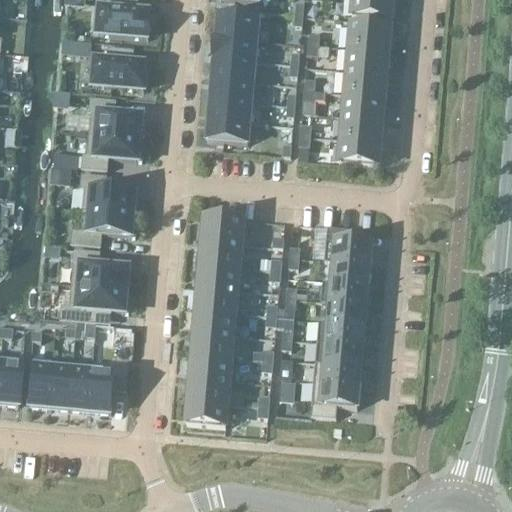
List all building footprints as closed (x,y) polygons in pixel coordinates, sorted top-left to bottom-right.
[(393,1),(377,0),(354,0),(352,22),(391,25),(393,1)] [(99,13),(97,39),(148,43),(150,27),(147,27),(148,17),(137,16),(138,3),(113,1),(112,14),(99,13)] [(303,20),(304,8),(296,7),(295,19),(303,20)] [(302,32),(303,20),(295,19),(294,31),(302,32)] [(257,46),(259,25),(219,21),(217,43),(257,46)] [(352,30),(350,54),(388,57),(390,34),(352,30)] [(320,40),(309,39),(308,50),(319,51),(320,40)] [(255,67),(257,46),(217,43),(216,43),(215,63),(255,67)] [(92,48),(81,47),(80,61),(91,62),(92,48)] [(319,51),(308,50),(307,61),(318,62),(319,51)] [(95,65),(92,91),(144,95),(145,79),(143,79),(144,69),(132,68),(133,55),(108,53),(107,66),(95,65)] [(350,54),(347,77),(386,80),(388,57),(350,54)] [(299,71),(300,59),(292,58),(291,70),(299,71)] [(253,87),(255,67),(215,63),(214,64),(215,64),(213,84),(253,87)] [(298,82),(299,71),(291,70),(290,82),(298,82)] [(347,77),(345,99),(384,103),(386,80),(347,77)] [(251,107),(253,87),(213,84),(211,104),(251,107)] [(316,86),(305,85),(304,96),(315,97),(316,86)] [(315,97),(304,96),(303,107),(314,108),(315,97)] [(295,111),(296,99),(288,99),(287,110),(295,111)] [(345,99),(343,122),(382,126),(384,103),(345,99)] [(89,118),(91,118),(89,139),(140,144),(140,142),(140,141),(144,141),(146,121),(115,119),(116,106),(91,104),(89,118)] [(249,128),(251,107),(211,104),(210,124),(249,128)] [(294,123),(295,111),(287,110),(286,122),(294,123)] [(382,126),(343,122),(341,145),(380,148),(382,126)] [(248,149),(249,128),(210,124),(208,146),(248,149)] [(311,131),(301,130),(300,141),(310,142),(311,131)] [(143,147),(139,146),(139,145),(140,145),(140,144),(89,139),(88,160),(83,160),(82,174),(107,176),(108,164),(142,166),(143,147)] [(310,142),(300,141),(299,152),(310,153),(310,142)] [(341,145),(339,168),(378,172),(380,148),(341,145)] [(291,162),(292,150),(283,150),(282,162),(291,162)] [(52,174),(77,176),(78,162),(54,160),(52,174)] [(106,182),(81,179),(80,193),(84,194),(83,215),(133,220),(133,218),(135,197),(105,194),(106,182)] [(133,221),(133,220),(83,215),(81,236),(72,236),(71,250),(100,252),(101,239),(135,242),(137,223),(133,222),(133,221)] [(242,250),(244,227),(205,223),(203,247),(242,250)] [(353,235),(328,233),(324,267),(334,268),(334,267),(369,270),(371,249),(352,247),(353,235)] [(284,243),(273,242),(272,253),(283,254),(284,243)] [(242,250),(203,247),(201,269),(240,273),(242,250)] [(300,253),(291,252),(290,263),(299,264),(300,253)] [(100,257),(70,255),(67,290),(127,295),(127,294),(126,294),(128,273),(99,270),(100,257)] [(290,263),(289,274),(298,275),(299,264),(290,263)] [(282,265),(271,265),(270,275),(281,276),(282,265)] [(334,268),(332,288),(368,291),(369,270),(334,267),(334,268)] [(240,273),(201,269),(199,292),(238,295),(240,273)] [(281,276),(270,275),(269,286),(280,287),(281,276)] [(366,311),(368,291),(332,288),(323,287),(322,307),(330,308),(366,311)] [(127,297),(127,295),(67,290),(65,311),(57,310),(56,326),(94,329),(95,315),(128,318),(130,299),(126,298),(126,297),(127,297)] [(238,295),(199,292),(197,315),(235,318),(238,295)] [(286,304),(296,305),(297,294),(287,293),(286,304)] [(285,315),(295,315),(296,305),(286,304),(285,315)] [(330,308),(329,328),(364,331),(366,311),(330,308)] [(278,311),(267,310),(266,321),(277,322),(278,311)] [(235,318),(197,315),(195,338),(233,341),(235,318)] [(277,322),(266,321),(265,332),(276,333),(277,322)] [(329,328),(327,349),(362,352),(364,331),(329,328)] [(95,330),(81,329),(80,339),(94,340),(95,330)] [(95,330),(94,347),(113,349),(114,332),(95,330)] [(76,333),(66,332),(66,342),(75,343),(76,333)] [(12,334),(2,334),(1,343),(11,344),(12,334)] [(293,334),(284,334),(283,345),(292,345),(293,334)] [(42,337),(32,336),(31,346),(41,347),(42,337)] [(233,341),(195,338),(193,361),(231,364),(233,341)] [(283,345),(282,355),(291,356),(292,345),(283,345)] [(360,372),(362,352),(327,349),(317,348),(316,368),(360,372)] [(274,356),(263,355),(262,366),(273,367),(274,356)] [(22,363),(0,360),(0,408),(18,411),(22,363)] [(231,364),(193,361),(191,383),(229,386),(231,364)] [(291,386),(293,366),(281,365),(279,385),(291,386)] [(273,367),(262,366),(261,377),(272,378),(273,367)] [(359,392),(360,372),(316,368),(314,388),(359,392)] [(128,372),(92,369),(91,377),(92,377),(89,417),(111,419),(113,396),(126,397),(128,372)] [(52,373),(29,371),(26,411),(48,413),(52,373)] [(72,375),(52,373),(48,413),(69,415),(72,375)] [(91,377),(72,375),(69,415),(89,417),(92,377),(91,377)] [(229,386),(191,383),(189,406),(227,409),(229,386)] [(336,424),(337,411),(357,413),(359,392),(314,388),(311,422),(336,424)] [(270,401),(260,400),(259,411),(269,411),(270,401)] [(227,409),(189,406),(187,429),(225,433),(227,409)] [(269,411),(259,411),(258,421),(268,422),(269,411)]
